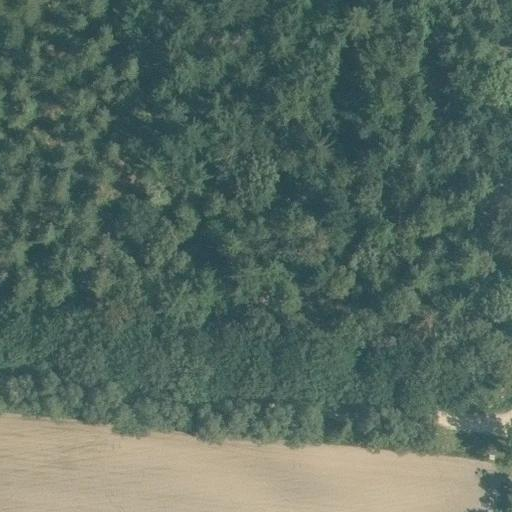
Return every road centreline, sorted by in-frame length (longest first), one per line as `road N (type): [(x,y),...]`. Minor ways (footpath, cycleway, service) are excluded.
road 1 (track): [(0,378),(359,414)]
road 2 (track): [(359,414),(511,429)]
